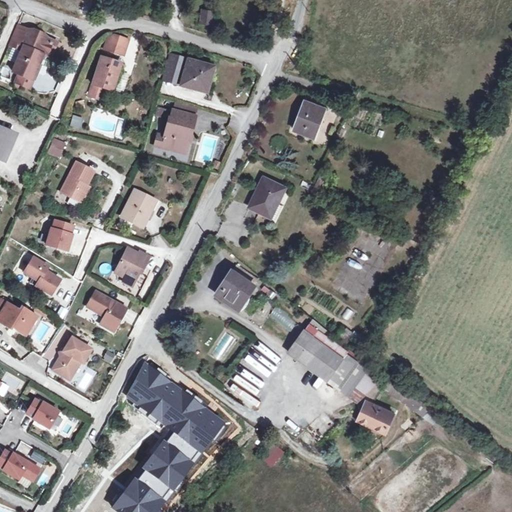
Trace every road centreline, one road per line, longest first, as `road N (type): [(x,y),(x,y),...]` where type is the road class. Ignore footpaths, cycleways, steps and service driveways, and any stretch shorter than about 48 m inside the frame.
road 1 (unclassified): [(273,64),(205,220),(103,418)]
road 2 (residential): [(273,64),(126,22),(88,33),(6,0)]
road 3 (residential): [(103,418),(0,353)]
